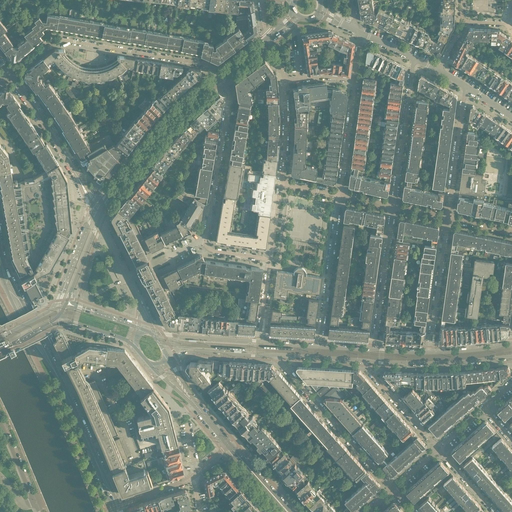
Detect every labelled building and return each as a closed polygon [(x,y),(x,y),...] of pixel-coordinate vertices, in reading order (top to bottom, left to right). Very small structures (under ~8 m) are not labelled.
[(209,0),(201,0),(201,6),(201,7),(208,8),(209,0)] [(254,9),(253,1),(251,0),(246,0),(246,5),(247,6),(248,10),(254,9)] [(247,6),(246,5),(238,4),(237,12),(236,24),(238,23),(239,24),(239,26),(237,27),(238,28),(242,34),(249,29),(248,24),(247,17),(246,11),(248,10),(247,6)] [(378,10),(376,14),(373,22),(378,24),(383,13),(378,10)] [(374,11),(361,13),(362,18),(373,22),(376,14),(374,13),(374,11)] [(22,17),(19,13),(18,13),(3,25),(0,22),(0,32),(2,31),(5,28),(6,29),(7,29),(22,17)] [(383,13),(378,24),(383,27),(389,15),(383,13)] [(57,28),(59,16),(47,14),(46,21),(42,20),(46,25),(46,27),(57,28)] [(389,15),(383,27),(386,28),(389,29),(395,18),(389,15)] [(73,19),(59,16),(57,28),(71,31),(73,19)] [(46,27),(46,25),(42,20),(39,17),(35,21),(36,22),(32,26),(33,27),(40,35),(43,32),(43,31),(42,30),(46,27)] [(395,18),(389,29),(393,31),(395,32),(401,21),(395,18)] [(88,21),(73,19),(71,31),(86,33),(88,21)] [(401,21),(395,32),(398,33),(401,35),(408,22),(402,19),(401,21)] [(104,24),(88,21),(86,33),(102,36),(104,25),(104,24)] [(408,22),(401,35),(403,36),(407,38),(414,25),(408,22)] [(414,25),(407,38),(413,41),(419,28),(420,27),(417,26),(417,27),(414,25)] [(454,26),(440,25),(440,28),(439,29),(450,34),(454,26)] [(131,29),(130,29),(115,26),(113,38),(129,41),(131,29)] [(40,35),(33,27),(23,35),(26,38),(32,46),(41,39),(42,38),(40,35)] [(131,28),(130,29),(131,29),(129,41),(144,43),(146,31),(131,28)] [(221,37),(214,28),(211,30),(218,39),(221,37)] [(247,40),(242,34),(238,28),(234,31),(243,43),(243,42),(245,42),(246,41),(246,40),(247,40)] [(419,28),(413,41),(419,43),(425,32),(426,30),(423,29),(423,30),(419,28)] [(476,28),(470,28),(466,36),(473,40),(474,38),(476,38),(476,28)] [(249,29),(242,34),(247,40),(253,35),(249,29)] [(450,34),(439,29),(439,32),(440,33),(441,34),(438,38),(439,39),(441,40),(446,43),(450,34)] [(500,29),(497,29),(497,42),(502,42),(507,35),(500,31),(500,29)] [(10,46),(11,45),(12,44),(2,31),(0,32),(0,45),(4,50),(9,57),(11,57),(11,59),(11,60),(13,60),(14,48),(11,48),(10,46)] [(157,33),(146,31),(144,43),(155,45),(157,33)] [(243,43),(234,31),(226,37),(235,49),(235,48),(236,48),(238,47),(238,46),(239,45),(241,45),(242,44),(242,43),(243,43)] [(327,45),(332,33),(332,32),(332,31),(331,31),(324,32),(324,34),(325,41),(324,41),(324,46),(327,45)] [(325,41),(324,34),(324,32),(317,33),(317,35),(319,46),(324,46),(324,41),(325,41)] [(425,32),(419,43),(424,46),(429,36),(428,33),(425,32)] [(167,35),(157,33),(155,45),(165,47),(167,35)] [(319,46),(317,35),(317,33),(309,34),(311,43),(312,43),(312,47),(319,46)] [(332,49),(338,36),(332,33),(327,45),(332,47),(331,49),(332,49)] [(302,42),(303,42),(303,43),(308,42),(309,48),(312,47),(312,43),(311,43),(309,34),(301,35),(302,42)] [(169,35),(167,35),(165,47),(181,50),(183,38),(183,37),(171,35),(169,35)] [(511,39),(511,38),(507,35),(502,42),(499,47),(505,51),(511,39)] [(339,50),(343,38),(338,36),(332,49),(333,50),(334,48),(339,50)] [(429,36),(424,46),(426,47),(430,49),(434,40),(431,39),(429,36)] [(466,36),(462,43),(470,47),(472,47),(473,44),(472,44),(474,40),(473,40),(466,36)] [(235,49),(226,37),(215,45),(215,47),(216,48),(223,58),(223,57),(225,57),(226,56),(226,55),(227,54),(229,54),(230,53),(230,52),(231,51),(233,51),(234,50),(234,49),(235,49)] [(17,46),(18,47),(23,53),(32,46),(26,38),(20,43),(17,46)] [(198,40),(183,38),(181,50),(196,52),(198,40)] [(349,41),(343,38),(339,50),(344,52),(349,41)] [(434,40),(430,49),(435,52),(441,40),(439,39),(437,42),(434,40)] [(441,40),(435,52),(439,54),(441,53),(446,43),(441,40)] [(208,42),(203,41),(201,53),(200,55),(201,55),(202,56),(203,56),(204,56),(205,57),(206,58),(208,58),(209,58),(210,59),(212,48),(213,44),(208,43),(208,42)] [(352,42),(349,41),(344,52),(346,53),(346,55),(352,56),(353,44),(352,42)] [(462,43),(457,53),(461,55),(461,54),(463,54),(466,50),(467,51),(470,47),(462,43)] [(23,53),(18,47),(16,48),(14,48),(13,60),(15,60),(16,60),(16,58),(17,58),(23,53)] [(214,49),(212,48),(210,59),(216,62),(218,62),(223,58),(216,48),(214,49)] [(63,52),(64,52),(64,51),(65,51),(65,50),(64,50),(64,49),(63,49),(54,49),(43,57),(47,63),(50,60),(51,61),(51,62),(52,59),(54,59),(57,63),(61,67),(66,71),(71,74),(76,77),(82,78),(88,79),(94,80),(100,79),(105,78),(111,76),(116,74),(121,70),(126,67),(126,68),(129,66),(133,66),(135,58),(118,55),(117,56),(117,57),(117,58),(118,58),(118,59),(115,61),(111,64),(107,66),(102,67),(98,68),(94,68),(89,68),(85,67),(80,66),(76,64),(72,62),(69,59),(66,56),(63,52)] [(369,50),(367,51),(366,65),(369,65),(376,53),(369,50)] [(381,55),(376,53),(369,65),(375,68),(381,55)] [(457,53),(454,60),(454,62),(459,65),(465,55),(463,54),(461,54),(461,55),(457,53)] [(465,55),(459,65),(460,66),(463,67),(470,55),(466,53),(465,55)] [(386,57),(381,55),(375,68),(380,70),(386,57)] [(470,55),(463,67),(465,68),(467,70),(475,58),(470,55)] [(43,57),(33,65),(38,72),(39,73),(42,71),(43,72),(46,69),(45,68),(48,66),(49,65),(47,63),(43,57)] [(391,60),(386,57),(380,70),(385,73),(391,60)] [(475,58),(467,70),(471,72),(478,61),(479,60),(475,58)] [(277,81),(275,72),(273,72),(264,60),(260,63),(268,74),(270,76),(271,84),(269,84),(269,89),(277,88),(277,81)] [(396,62),(391,60),(385,73),(391,75),(396,62)] [(478,61),(471,72),(476,75),(483,64),(478,61)] [(168,64),(160,62),(159,74),(158,75),(163,76),(164,71),(166,71),(166,69),(168,70),(168,64)] [(402,65),(396,62),(391,75),(396,77),(396,76),(402,65)] [(268,74),(260,63),(247,74),(254,84),(268,74)] [(316,63),(311,64),(312,73),(320,72),(320,67),(317,68),(316,63)] [(174,65),(168,64),(168,70),(166,69),(166,71),(164,71),(163,76),(172,77),(172,74),(174,65)] [(483,64),(476,75),(482,79),(489,67),(483,64)] [(33,65),(27,70),(26,71),(25,71),(24,72),(24,74),(36,75),(36,73),(38,72),(33,65)] [(182,66),(174,65),(172,74),(177,74),(182,70),(182,66)] [(405,67),(402,65),(396,76),(399,77),(400,77),(404,78),(406,68),(405,67)] [(488,83),(495,71),(497,67),(494,66),(493,69),(489,67),(482,79),(488,83)] [(188,67),(188,70),(185,72),(186,73),(189,76),(190,75),(192,76),(193,75),(196,78),(201,74),(200,69),(188,67)] [(495,71),(488,83),(493,86),(500,74),(495,71)] [(189,76),(186,73),(182,76),(189,84),(196,78),(193,75),(192,76),(190,75),(189,76)] [(44,85),(40,79),(39,79),(37,80),(35,78),(36,75),(24,74),(24,76),(24,77),(26,77),(26,78),(35,91),(44,85)] [(247,74),(236,82),(235,82),(237,101),(238,101),(239,101),(251,103),(251,98),(250,98),(251,93),(247,93),(248,92),(247,91),(255,85),(254,84),(247,74)] [(500,74),(493,86),(498,89),(506,78),(500,74)] [(189,84),(182,76),(178,80),(181,83),(180,84),(181,85),(180,86),(183,90),(189,84)] [(431,80),(426,78),(421,89),(426,92),(431,80)] [(506,78),(498,89),(503,93),(511,81),(506,78)] [(178,80),(172,86),(179,93),(183,90),(180,86),(181,85),(180,84),(181,83),(178,80)] [(436,83),(431,80),(426,92),(425,93),(430,95),(436,83)] [(511,81),(503,93),(505,94),(508,96),(511,90),(511,81)] [(301,85),(301,87),(297,87),(297,89),(293,90),(293,92),(293,94),(293,95),(294,103),(295,106),(295,107),(295,109),(311,107),(309,98),(327,96),(331,97),(329,106),(329,110),(331,110),(344,112),(346,95),(345,95),(345,92),(341,92),(341,90),(337,90),(337,88),(330,88),(330,89),(326,88),(325,82),(303,85),(301,85)] [(44,85),(35,91),(38,94),(38,95),(39,94),(44,100),(54,92),(48,83),(44,85)] [(440,85),(436,83),(430,95),(435,97),(440,85)] [(445,88),(440,85),(435,97),(434,98),(439,100),(445,88)] [(179,93),(172,86),(166,91),(168,94),(170,93),(171,95),(172,94),(175,97),(179,93)] [(20,104),(15,98),(10,91),(8,91),(9,89),(8,88),(6,88),(5,101),(7,102),(8,103),(7,104),(7,106),(11,111),(19,105),(20,104)] [(86,91),(76,98),(69,88),(65,90),(75,104),(88,94),(86,91)] [(449,91),(445,88),(439,100),(444,103),(445,102),(449,91)] [(168,94),(166,91),(161,95),(169,103),(175,97),(172,94),(171,95),(170,93),(168,94)] [(454,93),(449,91),(445,102),(449,104),(450,102),(454,93)] [(54,92),(44,100),(50,110),(61,102),(54,92)] [(169,103),(161,95),(160,94),(159,96),(156,99),(165,107),(169,103)] [(223,97),(220,95),(219,95),(213,99),(222,108),(223,97)] [(165,107),(156,99),(155,100),(152,103),(161,111),(165,107)] [(213,99),(210,102),(220,114),(221,114),(222,108),(213,99)] [(61,102),(50,110),(57,119),(68,112),(61,102)] [(210,102),(206,106),(217,117),(220,114),(210,102)] [(161,111),(152,103),(147,107),(157,116),(161,111)] [(279,113),(279,108),(278,103),(267,103),(268,113),(268,118),(279,118),(279,113)] [(25,114),(19,105),(11,111),(8,114),(14,123),(25,114)] [(426,120),(427,111),(428,106),(427,106),(416,105),(414,119),(426,120)] [(473,105),(471,106),(469,119),(470,119),(471,120),(478,108),(473,105)] [(206,106),(203,109),(213,120),(217,117),(206,106)] [(157,116),(147,107),(143,112),(153,120),(157,116)] [(456,109),(450,108),(443,107),(441,126),(453,128),(456,109)] [(474,124),(482,111),(478,108),(471,120),(470,121),(474,124)] [(203,109),(199,112),(210,123),(213,120),(203,109)] [(299,110),(296,110),(296,117),(294,117),(294,124),(294,125),(294,126),(306,126),(306,116),(309,116),(309,110),(300,110),(299,110)] [(486,114),(482,111),(474,124),(478,127),(479,126),(486,114)] [(68,112),(57,119),(63,129),(74,123),(75,122),(68,112)] [(153,120),(143,112),(139,117),(148,125),(153,120)] [(199,112),(196,115),(203,124),(206,127),(210,123),(199,112)] [(32,124),(25,114),(14,123),(20,132),(32,124)] [(491,117),(486,114),(479,126),(483,129),(491,117)] [(196,115),(189,121),(198,128),(198,129),(199,129),(203,124),(196,115)] [(148,125),(139,117),(135,122),(144,130),(148,125)] [(497,121),(491,117),(483,129),(488,133),(497,121)] [(279,133),(279,123),(279,118),(268,118),(268,123),(268,133),(279,133)] [(469,119),(468,131),(475,132),(476,132),(478,127),(474,124),(470,121),(471,120),(470,119),(469,119)] [(6,129),(0,120),(0,131),(7,140),(11,137),(6,129)] [(144,130),(135,122),(133,121),(130,124),(141,133),(144,130)] [(189,121),(185,125),(195,133),(198,129),(198,128),(189,121)] [(502,125),(497,121),(488,133),(494,136),(502,125)] [(74,123),(63,129),(62,130),(68,140),(80,133),(74,123)] [(39,134),(32,124),(20,132),(27,142),(39,134)] [(141,133),(130,124),(127,128),(138,137),(141,133)] [(185,125),(181,129),(190,137),(191,138),(195,133),(185,125)] [(507,128),(502,125),(494,136),(498,140),(507,128)] [(305,142),(306,130),(306,126),(294,126),(294,131),(293,141),(305,142)] [(453,128),(441,126),(440,135),(452,136),(453,128)] [(138,137),(127,128),(124,132),(135,141),(138,137)] [(234,133),(232,142),(244,144),(246,130),(234,128),(233,133),(234,133)] [(511,131),(507,128),(498,140),(503,143),(511,131)] [(181,129),(177,134),(187,141),(190,137),(181,129)] [(475,132),(468,131),(466,146),(479,148),(480,138),(477,138),(478,134),(475,134),(475,132)] [(511,139),(511,131),(503,143),(507,146),(511,139)] [(135,141),(124,132),(121,136),(122,137),(132,145),(135,141)] [(80,133),(68,140),(74,150),(86,143),(80,133)] [(424,135),(412,133),(411,142),(423,144),(424,135)] [(41,137),(39,134),(27,142),(33,151),(35,150),(45,143),(41,137)] [(177,134),(173,138),(183,146),(187,141),(177,134)] [(88,142),(86,144),(90,151),(110,139),(107,135),(90,145),(88,142)] [(450,150),(451,142),(452,136),(440,135),(440,136),(435,136),(433,136),(433,139),(436,139),(439,139),(439,140),(439,145),(437,144),(434,144),(434,146),(433,149),(438,149),(450,150)] [(132,145),(122,137),(118,141),(129,149),(132,145)] [(173,138),(170,142),(179,150),(183,146),(173,138)] [(106,179),(125,154),(115,145),(113,144),(110,139),(90,151),(84,155),(85,157),(80,160),(82,163),(81,164),(83,168),(85,170),(88,174),(90,176),(92,177),(93,179),(94,180),(96,181),(97,180),(100,183),(104,178),(106,179)] [(216,142),(204,140),(203,146),(204,146),(202,155),(203,156),(213,157),(216,142)] [(129,149),(118,141),(115,145),(125,154),(129,149)] [(305,142),(293,141),(293,151),(305,151),(305,142)] [(166,147),(175,154),(176,155),(179,150),(170,142),(166,147)] [(229,157),(241,159),(244,144),(232,142),(230,152),(229,157)] [(420,166),(421,153),(423,144),(411,142),(407,165),(420,166)] [(45,143),(35,150),(40,160),(52,153),(46,143),(45,143)] [(86,143),(74,150),(80,160),(85,157),(84,155),(90,151),(86,144),(86,143)] [(8,154),(3,148),(0,144),(0,174),(11,172),(8,154)] [(479,148),(466,146),(464,160),(477,162),(479,148)] [(166,147),(162,151),(172,159),(175,154),(166,147)] [(448,165),(449,155),(450,150),(438,149),(436,163),(448,165)] [(162,151),(159,156),(168,163),(172,159),(162,151)] [(305,151),(293,151),(292,161),(291,166),(300,167),(300,166),(304,167),(305,151)] [(52,153),(40,160),(46,170),(58,163),(52,153)] [(159,156),(155,160),(165,168),(168,163),(159,156)] [(213,157),(203,156),(201,166),(212,168),(213,157)] [(277,159),(266,158),(263,158),(265,158),(264,161),(263,160),(262,169),(263,169),(263,171),(262,171),(262,172),(275,173),(277,159)] [(155,160),(151,165),(161,172),(165,168),(155,160)] [(475,172),(476,167),(477,162),(464,160),(462,170),(475,172)] [(223,195),(235,197),(236,197),(236,196),(242,197),(242,194),(237,193),(237,192),(237,187),(241,187),(245,165),(241,164),(229,162),(229,163),(228,167),(228,168),(227,173),(227,174),(226,179),(226,180),(225,184),(225,185),(224,189),(224,190),(224,192),(223,194),(223,195)] [(72,231),(71,219),(67,179),(60,167),(59,164),(58,163),(46,170),(33,178),(24,179),(24,181),(17,182),(17,180),(12,181),(11,172),(0,174),(0,194),(1,203),(3,212),(9,248),(12,255),(11,256),(11,259),(13,261),(14,265),(19,274),(21,273),(23,276),(22,277),(23,277),(31,273),(32,276),(33,278),(35,277),(36,277),(50,270),(69,236),(68,236),(71,231),(72,231)] [(446,179),(447,170),(448,165),(436,163),(434,177),(446,179)] [(151,165),(147,170),(158,178),(162,173),(161,172),(151,165)] [(212,168),(201,166),(199,166),(197,180),(209,182),(212,168)] [(315,176),(316,168),(305,166),(305,167),(304,167),(300,166),(300,167),(291,166),(291,173),(292,175),(315,180),(315,176)] [(359,167),(352,166),(349,185),(350,187),(359,189),(362,176),(359,176),(359,174),(358,173),(359,167)] [(419,171),(407,169),(406,178),(413,179),(418,180),(419,171)] [(147,170),(144,175),(154,183),(158,178),(147,170)] [(275,173),(262,172),(248,170),(247,180),(255,181),(254,188),(252,188),(251,195),(253,195),(252,202),(251,208),(258,209),(258,212),(269,214),(270,215),(275,173)] [(484,195),(486,180),(483,179),(483,173),(475,172),(462,170),(459,191),(475,193),(484,195)] [(144,175),(140,180),(151,188),(154,183),(144,175)] [(373,192),(375,180),(376,179),(374,179),(374,180),(371,179),(371,178),(369,178),(369,179),(363,178),(364,177),(362,176),(359,189),(373,192)] [(446,179),(434,177),(433,186),(433,187),(439,187),(439,188),(445,188),(446,179)] [(140,180),(136,184),(147,193),(151,188),(140,180)] [(209,182),(197,180),(195,193),(194,194),(207,196),(209,182)] [(383,189),(385,181),(378,180),(378,181),(375,180),(373,192),(387,195),(389,194),(389,190),(383,189)] [(136,184),(132,189),(143,197),(147,193),(136,184)] [(409,194),(411,188),(411,186),(405,185),(403,197),(404,198),(408,199),(409,194)] [(425,190),(411,188),(409,194),(408,199),(422,202),(425,190)] [(445,188),(439,188),(439,192),(438,192),(437,200),(443,201),(445,188)] [(132,189),(129,194),(139,202),(143,197),(132,189)] [(195,193),(187,192),(186,192),(182,189),(177,196),(189,204),(181,218),(190,224),(190,223),(191,221),(192,220),(193,218),(194,217),(195,215),(196,214),(195,214),(197,212),(197,211),(199,209),(199,208),(201,206),(201,205),(202,206),(204,202),(206,203),(207,196),(194,194),(195,193)] [(438,192),(437,192),(434,191),(434,192),(425,190),(422,202),(441,206),(442,205),(443,201),(437,200),(438,192)] [(485,195),(475,193),(474,196),(471,212),(485,215),(488,203),(484,202),(485,195)] [(129,194),(126,198),(137,206),(139,202),(129,194)] [(474,196),(459,194),(457,208),(458,210),(471,212),(474,196)] [(235,197),(223,195),(221,208),(232,210),(235,197)] [(126,198),(123,201),(134,210),(137,206),(126,198)] [(123,201),(120,205),(131,213),(134,210),(123,201)] [(493,205),(493,204),(490,216),(505,220),(508,208),(493,205)] [(120,205),(117,208),(128,217),(131,213),(120,205)] [(359,221),(362,210),(348,207),(346,208),(344,220),(349,221),(350,221),(355,222),(355,220),(359,221)] [(265,249),(267,235),(270,215),(269,214),(258,212),(258,213),(256,233),(257,233),(257,236),(243,234),(241,234),(227,232),(227,229),(229,230),(232,210),(221,208),(215,242),(216,242),(216,240),(225,241),(225,243),(239,245),(241,245),(256,247),(256,246),(265,247),(264,249),(265,249)] [(150,267),(148,262),(144,255),(164,245),(152,221),(148,218),(136,225),(135,222),(128,217),(117,209),(111,217),(110,218),(111,219),(114,225),(114,226),(114,227),(115,228),(116,229),(116,230),(116,231),(117,232),(118,233),(119,232),(135,265),(135,266),(135,267),(135,268),(136,268),(137,268),(139,272),(141,277),(140,278),(141,279),(142,279),(143,281),(159,312),(158,313),(159,314),(159,315),(159,316),(160,317),(161,318),(161,319),(161,320),(162,321),(165,326),(166,327),(167,327),(168,328),(177,328),(178,308),(175,303),(189,296),(176,269),(156,279),(152,271),(150,267)] [(376,213),(366,211),(364,222),(364,224),(364,222),(373,224),(376,213)] [(167,227),(161,216),(159,212),(157,215),(158,217),(164,228),(167,227)] [(384,214),(380,214),(378,225),(377,225),(377,227),(384,229),(385,216),(384,214)] [(190,224),(181,218),(178,221),(176,223),(177,225),(182,235),(183,236),(191,232),(188,227),(190,224)] [(400,219),(397,238),(403,238),(404,232),(406,219),(402,218),(400,219)] [(420,222),(406,219),(404,232),(413,233),(413,234),(418,234),(420,222)] [(344,225),(341,244),(352,246),(355,226),(349,225),(349,221),(344,220),(344,225)] [(438,226),(420,222),(418,234),(423,235),(423,236),(432,237),(432,238),(438,239),(439,228),(438,226)] [(182,235),(177,225),(160,234),(165,244),(182,235)] [(384,229),(377,227),(376,234),(383,235),(384,229)] [(454,231),(452,242),(458,243),(458,242),(467,244),(469,233),(456,230),(454,231)] [(477,234),(469,233),(467,244),(474,246),(477,234)] [(382,244),(383,235),(376,234),(371,234),(370,238),(369,238),(368,242),(369,242),(382,244)] [(430,243),(422,241),(422,240),(415,239),(416,235),(413,234),(413,239),(403,238),(403,241),(430,245),(430,243)] [(486,236),(477,234),(474,246),(484,248),(486,236)] [(502,239),(486,236),(484,248),(500,251),(502,239)] [(352,246),(341,244),(339,261),(350,263),(352,246)] [(436,252),(424,250),(423,255),(422,255),(421,265),(434,267),(436,252)] [(458,252),(451,251),(449,265),(450,265),(450,264),(462,266),(463,266),(461,266),(463,252),(458,252)] [(380,254),(367,253),(366,260),(367,260),(379,262),(380,254)] [(207,272),(208,260),(204,260),(201,255),(194,258),(195,260),(193,261),(193,260),(177,268),(182,278),(202,269),(201,271),(207,272)] [(406,267),(407,257),(395,256),(394,265),(406,267)] [(471,284),(470,291),(468,291),(467,299),(469,299),(468,305),(466,305),(465,313),(477,315),(483,275),(489,275),(490,271),(493,271),(494,261),(476,259),(472,284),(471,284)] [(239,292),(202,287),(186,285),(191,296),(200,292),(214,293),(214,299),(218,300),(218,293),(230,294),(229,296),(238,297),(258,300),(258,299),(257,295),(259,295),(262,272),(262,268),(256,267),(255,267),(208,260),(207,272),(249,278),(247,293),(245,292),(245,294),(239,292)] [(379,262),(367,260),(365,279),(377,280),(379,262)] [(350,263),(339,261),(337,277),(348,278),(350,263)] [(503,285),(511,286),(511,262),(506,262),(503,285),(501,285),(503,285)] [(404,276),(406,267),(394,265),(392,274),(404,276)] [(303,291),(319,293),(321,277),(308,275),(306,274),(305,272),(305,270),(303,268),(301,267),(299,267),(297,267),(295,269),(294,270),(293,273),(277,270),(273,297),(286,298),(287,289),(291,289),(293,291),(295,291),(298,292),(300,292),(303,291)] [(433,271),(420,269),(418,283),(431,285),(433,271)] [(462,271),(449,269),(447,283),(460,284),(462,271)] [(34,279),(33,278),(32,276),(31,273),(23,277),(21,278),(32,300),(36,298),(38,302),(39,301),(40,302),(41,302),(42,302),(43,302),(44,301),(44,299),(34,279)] [(404,276),(392,274),(390,294),(401,296),(402,296),(404,276)] [(348,278),(337,277),(334,293),(346,294),(348,278)] [(431,285),(418,283),(417,293),(418,293),(430,295),(431,285)] [(460,284),(447,283),(445,294),(458,296),(459,288),(460,288),(460,284)] [(343,314),(346,294),(334,293),(332,313),(340,314),(343,314)] [(430,295),(418,293),(416,307),(428,309),(430,295)] [(401,296),(390,294),(387,313),(399,314),(401,296)] [(445,294),(444,306),(457,308),(458,296),(445,294)] [(258,300),(238,297),(237,319),(236,332),(253,333),(258,300)] [(374,299),(363,298),(360,318),(371,320),(374,299)] [(457,308),(444,306),(442,318),(455,320),(457,308)] [(426,323),(428,309),(416,307),(416,308),(415,317),(414,317),(413,322),(420,323),(426,323)] [(313,336),(315,323),(299,320),(280,319),(281,310),(272,309),(269,326),(268,334),(313,336)] [(368,340),(371,320),(360,318),(349,317),(347,326),(361,327),(361,329),(356,328),(355,328),(350,327),(350,328),(344,327),(339,327),(337,327),(337,323),(338,323),(340,314),(332,313),(328,337),(368,340)] [(406,325),(407,316),(403,315),(399,314),(387,313),(386,323),(390,323),(401,325),(406,325)] [(510,320),(503,319),(503,323),(499,323),(500,337),(507,336),(508,334),(510,320)] [(15,352),(1,325),(0,324),(0,335),(9,354),(15,352)] [(71,353),(63,337),(61,332),(59,332),(58,332),(57,332),(56,333),(56,335),(55,336),(57,340),(53,342),(61,358),(71,353)] [(105,362),(107,347),(88,345),(74,353),(75,355),(72,356),(73,358),(77,365),(80,363),(79,363),(80,359),(105,362)] [(117,365),(129,355),(124,349),(113,348),(111,348),(109,347),(107,347),(105,362),(105,363),(114,363),(116,363),(117,365)] [(78,367),(77,365),(73,358),(72,356),(71,353),(61,358),(64,364),(66,363),(68,367),(67,367),(68,367),(66,368),(67,370),(68,372),(76,388),(98,437),(101,445),(111,471),(125,466),(125,465),(130,463),(119,438),(114,440),(113,436),(118,434),(94,380),(86,384),(86,383),(84,380),(85,379),(79,366),(78,367)] [(125,374),(137,365),(129,355),(117,365),(125,374)] [(213,364),(218,365),(219,360),(199,360),(198,361),(197,363),(202,368),(213,369),(213,364)] [(202,368),(197,363),(190,362),(190,364),(189,364),(187,365),(187,366),(186,367),(186,368),(187,368),(192,375),(204,386),(211,381),(202,368)] [(269,378),(278,371),(273,365),(272,365),(257,364),(256,377),(264,378),(265,376),(267,376),(268,376),(269,378)] [(144,375),(137,365),(125,374),(132,384),(144,375)] [(354,369),(305,366),(299,366),(298,366),(297,367),(297,368),(297,369),(297,370),(307,381),(308,381),(320,396),(330,387),(333,384),(333,383),(353,384),(353,380),(354,369)] [(501,367),(499,367),(500,377),(501,379),(501,380),(503,378),(503,375),(506,375),(510,371),(508,366),(501,367)] [(358,369),(354,369),(353,380),(355,380),(358,383),(365,376),(359,370),(358,369)] [(228,380),(228,374),(223,374),(223,372),(220,372),(220,371),(218,371),(218,375),(217,376),(228,380)] [(278,371),(269,378),(269,379),(270,379),(281,391),(289,383),(278,371)] [(383,374),(392,384),(396,381),(396,372),(385,372),(383,374)] [(402,372),(396,372),(396,381),(392,384),(395,387),(398,385),(397,384),(399,383),(399,381),(402,381),(402,372)] [(411,373),(402,372),(402,381),(411,381),(411,373)] [(423,373),(423,385),(423,386),(427,386),(427,387),(431,387),(431,373),(423,373)] [(153,386),(144,375),(132,384),(140,395),(141,395),(152,386),(153,386)] [(251,381),(251,377),(245,377),(239,376),(239,381),(238,380),(237,383),(241,384),(241,381),(245,381),(245,385),(262,386),(263,384),(264,383),(266,382),(265,381),(268,376),(267,376),(265,376),(264,378),(256,377),(256,381),(251,381)] [(365,376),(358,383),(357,384),(364,392),(372,384),(365,376)] [(209,390),(213,395),(223,387),(219,381),(209,390)] [(289,383),(281,391),(291,403),(300,396),(289,383)] [(226,384),(223,387),(213,395),(214,396),(213,397),(214,398),(215,398),(217,400),(229,390),(227,388),(226,389),(226,388),(227,387),(226,387),(227,386),(226,384)] [(263,384),(262,386),(284,411),(285,409),(263,384)] [(385,399),(379,392),(372,384),(364,392),(363,393),(370,400),(376,407),(385,399)] [(325,395),(327,397),(337,389),(339,392),(341,391),(336,385),(325,395)] [(473,404),(491,388),(488,385),(485,385),(483,387),(481,386),(479,386),(476,388),(470,392),(469,391),(465,394),(473,404)] [(168,406),(167,404),(153,386),(152,386),(141,395),(140,396),(149,408),(150,409),(150,413),(136,416),(137,421),(139,428),(140,432),(155,429),(155,432),(157,431),(161,445),(165,444),(166,445),(172,443),(172,442),(177,441),(168,406)] [(413,389),(404,397),(415,410),(424,401),(413,389)] [(229,390),(217,400),(219,402),(218,402),(221,405),(222,405),(234,395),(229,390)] [(473,404),(465,394),(464,394),(452,404),(461,415),(473,404)] [(234,395),(222,405),(224,408),(223,408),(225,411),(226,410),(226,411),(238,401),(234,395)] [(424,401),(415,410),(421,417),(437,402),(431,395),(424,401)] [(328,446),(338,438),(300,396),(291,403),(292,404),(291,404),(312,427),(308,430),(309,432),(313,429),(328,446)] [(369,416),(351,396),(350,397),(368,417),(369,416)] [(327,398),(326,398),(324,400),(352,431),(362,422),(341,399),(327,398)] [(385,399),(376,407),(386,418),(395,410),(385,399)] [(440,400),(437,402),(421,417),(425,421),(430,416),(440,407),(441,408),(444,404),(440,400)] [(511,404),(508,400),(498,409),(498,411),(506,420),(509,416),(511,412),(511,404)] [(238,401),(226,411),(228,413),(230,416),(231,415),(231,416),(243,406),(238,401)] [(461,415),(452,404),(440,415),(449,425),(461,415)] [(243,406),(231,416),(233,418),(232,418),(235,421),(236,421),(247,411),(243,406)] [(404,420),(401,416),(395,410),(386,418),(385,419),(390,425),(391,425),(394,428),(404,420)] [(247,411),(236,421),(240,427),(251,417),(253,415),(250,412),(249,413),(247,411)] [(262,427),(260,425),(262,423),(254,414),(253,415),(251,417),(240,427),(250,437),(262,427)] [(449,425),(440,415),(433,422),(442,432),(449,425)] [(430,416),(425,421),(429,425),(433,422),(429,418),(430,417),(430,416)] [(307,437),(309,435),(294,418),(292,420),(307,437)] [(303,419),(301,421),(308,428),(310,427),(309,427),(303,419)] [(372,429),(379,422),(377,420),(370,426),(372,429)] [(410,427),(407,423),(404,420),(394,428),(401,435),(399,436),(400,436),(401,435),(410,427)] [(485,421),(474,430),(483,440),(491,433),(495,430),(487,421),(485,421)] [(442,432),(433,422),(429,425),(437,435),(439,435),(442,432)] [(362,442),(371,433),(363,424),(353,432),(362,442)] [(262,427),(250,437),(252,440),(254,438),(257,441),(268,431),(263,426),(262,427)] [(410,427),(401,435),(403,436),(402,437),(403,439),(404,439),(410,434),(413,431),(410,427)] [(466,437),(463,440),(471,450),(483,440),(474,430),(466,437)] [(268,431),(257,441),(260,444),(258,446),(260,448),(272,436),(268,431)] [(366,447),(375,438),(371,433),(362,442),(366,447)] [(498,435),(497,433),(485,443),(487,445),(498,435)] [(425,444),(417,435),(414,439),(415,439),(423,449),(425,447),(425,444)] [(482,450),(483,451),(500,437),(498,435),(482,450)] [(272,436),(260,448),(262,450),(263,449),(266,452),(277,442),(272,436)] [(511,449),(501,437),(492,446),(502,457),(511,449)] [(334,454),(344,445),(338,438),(328,446),(327,447),(334,454)] [(382,445),(375,438),(366,447),(372,454),(382,445)] [(415,439),(401,451),(410,461),(423,449),(415,439)] [(452,452),(460,461),(464,457),(471,450),(463,440),(459,444),(458,444),(452,450),(452,452)] [(277,442),(266,452),(269,455),(267,456),(269,458),(280,448),(282,447),(277,442)] [(179,453),(179,450),(178,445),(163,450),(161,450),(144,453),(145,458),(162,454),(163,457),(179,453)] [(364,467),(358,460),(344,445),(334,454),(354,477),(364,467)] [(382,445),(372,454),(379,461),(382,458),(388,453),(385,449),(382,445)] [(482,448),(481,447),(462,463),(464,464),(482,448)] [(280,448),(269,458),(271,460),(270,461),(271,462),(272,461),(273,463),(284,453),(285,453),(280,448)] [(511,449),(502,457),(511,467),(511,466),(511,449)] [(401,451),(388,464),(396,473),(410,461),(401,451)] [(179,453),(163,457),(162,458),(163,461),(165,461),(165,464),(181,460),(179,453)] [(284,453),(273,463),(273,464),(273,465),(274,466),(276,466),(278,469),(290,457),(288,455),(287,456),(284,453)] [(283,474),(294,464),(291,461),(292,460),(290,457),(278,469),(280,471),(280,472),(281,474),(282,474),(283,474)] [(473,457),(464,465),(473,476),(482,468),(473,457)] [(388,464),(382,458),(379,461),(384,467),(388,464)] [(181,460),(165,464),(164,465),(166,472),(182,467),(181,460)] [(439,461),(430,470),(438,479),(445,473),(446,474),(449,471),(441,462),(439,461)] [(492,462),(484,469),(485,471),(493,464),(492,462)] [(304,474),(305,473),(303,471),(304,470),(299,465),(298,466),(296,463),(294,464),(283,474),(282,474),(283,475),(282,475),(283,477),(284,476),(289,481),(290,483),(289,483),(291,485),(292,485),(302,476),(304,474)] [(396,473),(388,464),(384,467),(391,475),(393,475),(396,473)] [(152,484),(147,468),(136,472),(137,473),(128,476),(129,478),(126,479),(125,476),(128,474),(126,469),(125,465),(125,466),(111,471),(113,475),(121,494),(152,484)] [(502,473),(509,467),(507,465),(503,469),(501,471),(500,471),(502,473)] [(182,467),(166,472),(168,479),(183,475),(182,467)] [(362,476),(367,471),(364,467),(354,477),(357,480),(362,476)] [(485,471),(484,469),(482,468),(473,476),(483,486),(492,478),(485,471)] [(430,470),(419,479),(428,488),(438,479),(430,470)] [(224,471),(210,477),(212,481),(213,480),(216,483),(217,483),(228,474),(226,471),(224,471)] [(376,480),(367,471),(362,476),(365,479),(366,477),(369,481),(367,482),(370,485),(376,480)] [(498,481),(500,483),(508,475),(507,473),(498,481)] [(228,474),(217,483),(222,489),(233,479),(228,474)] [(302,476),(292,485),(292,486),(294,488),(295,489),(297,490),(308,480),(309,480),(304,474),(302,476)] [(452,475),(451,474),(418,504),(419,505),(452,475)] [(444,483),(451,491),(460,483),(453,475),(444,483)] [(215,493),(213,483),(212,481),(210,477),(206,479),(205,481),(207,495),(215,493)] [(492,478),(483,486),(492,497),(501,489),(492,478)] [(228,493),(238,484),(233,479),(222,489),(224,491),(222,492),(225,495),(226,494),(227,494),(228,493)] [(428,488),(419,479),(412,485),(421,495),(428,488)] [(308,480),(297,490),(299,493),(299,494),(300,495),(301,495),(313,485),(314,484),(311,481),(310,482),(308,480)] [(376,480),(370,485),(375,492),(380,487),(380,485),(376,480)] [(363,485),(356,491),(364,501),(375,492),(370,485),(367,482),(363,485)] [(460,483),(451,491),(460,501),(469,493),(460,483)] [(238,484),(228,493),(227,494),(226,494),(226,496),(227,498),(229,498),(230,497),(231,499),(242,489),(240,487),(238,484)] [(313,485),(301,495),(303,498),(303,499),(304,500),(305,500),(306,501),(316,491),(314,488),(314,487),(313,485)] [(421,495),(412,485),(407,490),(407,492),(415,502),(419,498),(418,497),(421,495)] [(242,489),(231,499),(230,500),(236,506),(236,505),(248,495),(242,489)] [(501,489),(492,497),(502,508),(511,500),(501,489)] [(185,490),(174,493),(175,497),(177,496),(177,498),(188,496),(187,491),(185,490)] [(316,491),(306,501),(306,502),(307,504),(308,504),(310,506),(323,494),(321,492),(319,494),(317,491),(316,491)] [(356,491),(345,500),(348,503),(349,505),(354,510),(364,501),(356,491)] [(174,493),(165,496),(168,506),(169,508),(175,506),(174,504),(174,503),(172,498),(175,497),(174,493)] [(479,504),(469,493),(460,501),(470,511),(479,504)] [(323,494),(310,506),(312,507),(312,508),(313,510),(314,510),(325,501),(323,498),(324,496),(323,494)] [(248,495),(236,505),(238,507),(236,508),(239,511),(241,510),(252,500),(248,495)] [(165,496),(159,498),(163,508),(168,506),(165,496)] [(431,499),(429,497),(419,506),(424,511),(427,511),(435,506),(433,504),(434,502),(433,501),(431,502),(429,500),(431,499)] [(449,505),(451,507),(457,501),(455,499),(449,505)] [(252,500),(241,510),(242,511),(249,511),(257,506),(252,500)] [(322,511),(331,505),(328,503),(327,502),(326,500),(325,501),(314,510),(315,511),(322,511)] [(511,511),(511,501),(511,500),(502,508),(505,511),(511,511)] [(393,502),(389,506),(394,511),(404,511),(395,502),(393,502)] [(351,511),(354,510),(349,505),(348,503),(345,505),(347,507),(344,509),(346,511),(351,511)]
